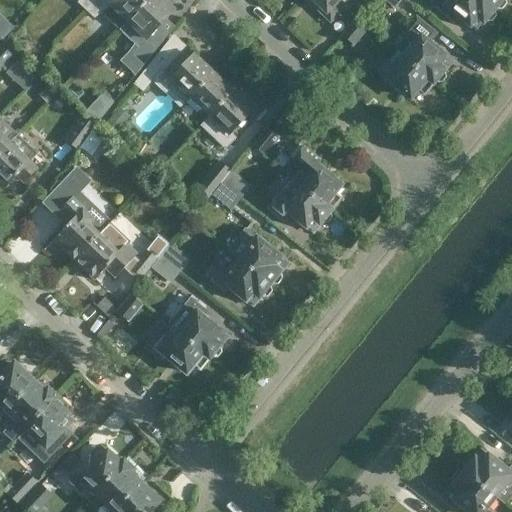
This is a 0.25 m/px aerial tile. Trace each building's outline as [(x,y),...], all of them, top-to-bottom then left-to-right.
[(85,11),(95,0),(79,0),(77,3),(85,11)] [(95,0),(85,11),(92,18),(110,5),(127,21),(147,0),(95,0)] [(162,0),(147,0),(127,21),(120,29),(136,45),(121,62),(135,75),(174,28),(165,19),(173,11),(162,0)] [(312,0),(313,1),(310,4),(325,18),(335,7),(333,6),(336,3),(344,10),(353,0),(312,0)] [(494,12),(496,10),(483,0),(433,0),(430,3),(453,22),(458,15),(476,30),(483,21),(485,23),(487,21),(491,21),(495,16),(494,12)] [(483,0),(496,10),(498,8),(502,8),(505,4),(505,0),(483,0)] [(0,33),(5,38),(15,27),(6,19),(0,24),(0,33)] [(353,45),(367,28),(357,19),(343,37),(353,45)] [(408,41),(398,53),(436,84),(437,82),(442,82),(447,77),(445,73),(447,71),(445,69),(451,61),(428,41),(434,33),(418,19),(403,37),(408,41)] [(168,42),(134,83),(143,91),(161,71),(190,98),(214,73),(187,47),(177,58),(174,56),(178,51),(168,42)] [(3,45),(0,47),(0,70),(14,56),(3,45)] [(384,60),(377,69),(411,98),(418,89),(424,94),(434,83),(398,53),(389,64),(384,60)] [(209,116),(236,88),(230,83),(228,86),(214,73),(190,98),(209,116)] [(48,105),(59,93),(50,85),(39,96),(48,105)] [(209,116),(201,125),(225,148),(234,138),(230,134),(248,115),(254,121),(265,109),(246,90),(241,94),(236,88),(209,116)] [(116,114),(107,125),(116,133),(126,122),(116,114)] [(79,148),(95,127),(85,117),(68,140),(79,148)] [(0,155),(17,137),(0,120),(0,155)] [(265,153),(278,137),(268,129),(254,145),(265,153)] [(36,154),(17,137),(0,155),(0,182),(6,188),(18,175),(25,182),(37,169),(29,161),(36,154)] [(294,181),(332,212),(333,211),(331,210),(340,198),(334,193),(341,184),(318,164),(321,160),(305,146),(284,172),(294,181)] [(221,182),(230,171),(220,162),(199,187),(210,196),(210,195),(221,182)] [(221,182),(242,199),(251,188),(230,171),(221,182)] [(321,225),(332,212),(294,181),(285,192),(283,190),(270,206),(284,219),(289,212),(312,232),(319,223),(321,225)] [(231,212),(242,199),(221,182),(210,195),(231,212)] [(70,222),(50,244),(60,253),(65,250),(75,260),(101,232),(93,225),(97,221),(84,209),(88,206),(77,196),(60,213),(70,222)] [(78,257),(75,260),(96,280),(108,267),(114,272),(134,251),(107,226),(101,232),(78,257)] [(240,259),(272,286),(282,273),(280,271),(287,263),(247,229),(230,251),(240,259)] [(160,256),(181,272),(190,262),(170,244),(160,256)] [(150,268),(157,260),(146,250),(130,270),(141,279),(150,268)] [(170,285),(181,272),(160,256),(157,260),(150,268),(170,285)] [(261,298),(272,286),(240,259),(230,270),(224,265),(221,268),(220,267),(216,271),(213,268),(207,275),(225,290),(229,286),(252,305),(260,297),(261,298)] [(129,321),(142,305),(131,296),(118,312),(129,321)] [(211,360),(212,359),(222,347),(220,345),(227,336),(203,317),(207,312),(189,297),(168,323),(173,328),(211,360)] [(210,360),(211,360),(173,328),(164,340),(156,338),(149,340),(143,347),(158,360),(163,354),(187,373),(193,366),(199,371),(209,359),(210,360)] [(0,417),(34,382),(15,364),(14,365),(13,364),(12,363),(11,363),(9,362),(8,362),(6,363),(4,364),(3,365),(2,367),(1,368),(1,369),(1,371),(1,372),(2,374),(3,375),(4,376),(1,379),(0,378),(0,417)] [(45,393),(34,382),(7,410),(8,410),(0,418),(0,422),(7,429),(3,433),(13,443),(27,429),(27,428),(53,400),(53,401),(56,398),(48,390),(45,393)] [(73,419),(53,401),(53,400),(27,428),(27,429),(37,437),(32,442),(42,451),(73,419)] [(122,466),(121,465),(102,448),(72,479),(81,488),(85,484),(94,493),(95,494),(122,466)] [(463,470),(496,496),(505,485),(508,488),(511,483),(511,474),(483,451),(476,459),(473,457),(463,470)] [(95,494),(94,493),(90,497),(100,506),(104,502),(112,510),(114,511),(141,484),(129,473),(132,470),(124,462),(121,465),(122,466),(95,494)] [(27,511),(34,511),(46,499),(65,479),(55,470),(36,490),(21,506),(27,511)] [(486,508),(496,496),(463,470),(452,483),(454,485),(447,494),(468,511),(488,511),(489,511),(486,508)] [(17,503),(33,487),(22,477),(7,493),(17,503)] [(160,511),(161,509),(161,508),(161,507),(160,506),(160,505),(159,504),(160,502),(141,484),(114,511),(112,510),(110,511),(160,511)]
